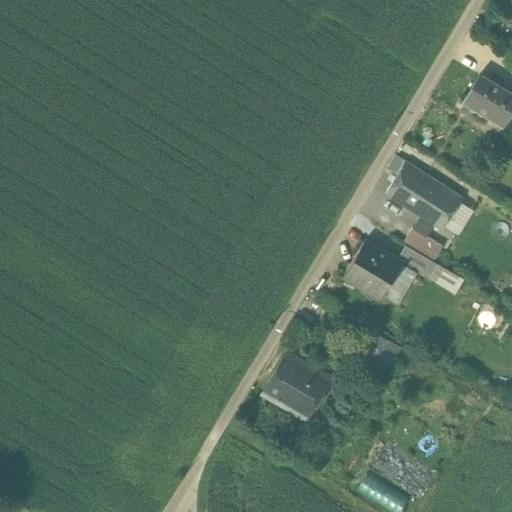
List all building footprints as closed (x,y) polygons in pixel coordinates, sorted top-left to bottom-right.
[(511,112),(511,93),(479,74),(463,100),(505,125),(511,112)] [(406,161),(395,154),(388,167),(398,173),(406,161)] [(398,173),(386,194),(442,230),(463,197),(407,160),(406,161),(398,173)] [(383,209),(367,199),(360,212),(376,221),(382,210),(383,209)] [(400,221),(382,210),(376,221),(393,232),(400,221)] [(397,258),(365,239),(343,275),(381,298),(403,262),(397,258)] [(437,263),(406,245),(397,258),(403,262),(428,277),(433,269),(436,264),(437,263)] [(376,334),(368,359),(391,367),(399,341),(376,334)] [(314,369),(286,352),(262,393),(307,420),(332,378),(315,368),(314,369)]
